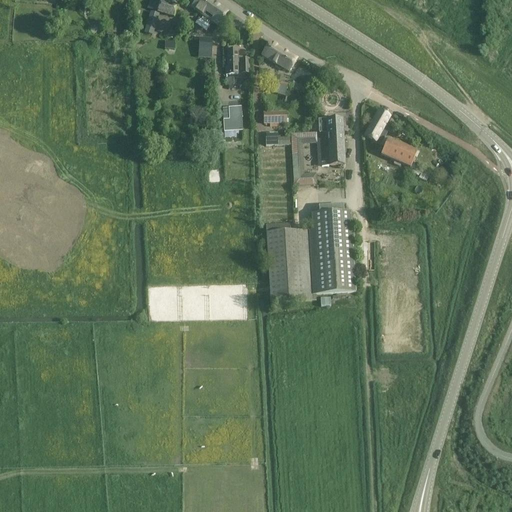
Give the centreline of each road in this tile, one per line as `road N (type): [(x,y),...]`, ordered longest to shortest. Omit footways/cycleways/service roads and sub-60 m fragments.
road 1 (tertiary): [(419,511),(511,210)]
road 2 (tertiary): [(511,166),(422,82),(294,0)]
road 3 (residential): [(365,91),(215,0)]
